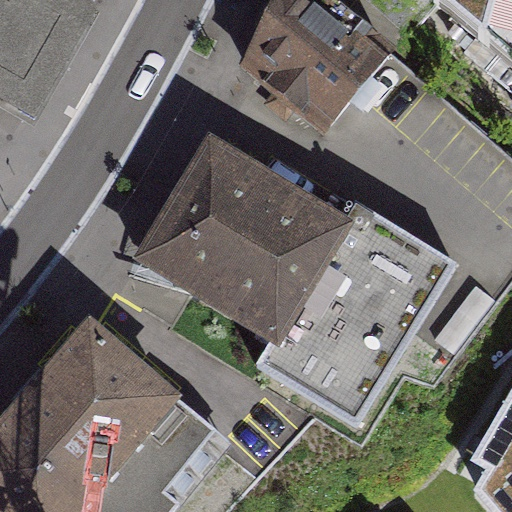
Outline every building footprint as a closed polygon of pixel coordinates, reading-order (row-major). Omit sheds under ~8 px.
[(104,26),(57,0),(0,0),(0,115),(42,140),(104,26)] [(396,68),(314,0),(308,0),(245,76),(329,147),(362,107),(396,68)] [(511,0),(435,0),(511,61),(511,0)] [(347,199),(217,120),(140,246),(277,329),(284,333),(360,207),(347,199)] [(277,329),(261,357),(362,417),(460,253),(353,189),(347,199),(360,207),(284,333),(277,329)] [(0,510),(2,511),(178,511),(245,435),(103,314),(0,435),(0,510)] [(511,511),(511,381),(458,470),(491,511),(511,511)] [(409,511),(403,503),(391,511),(409,511)]
